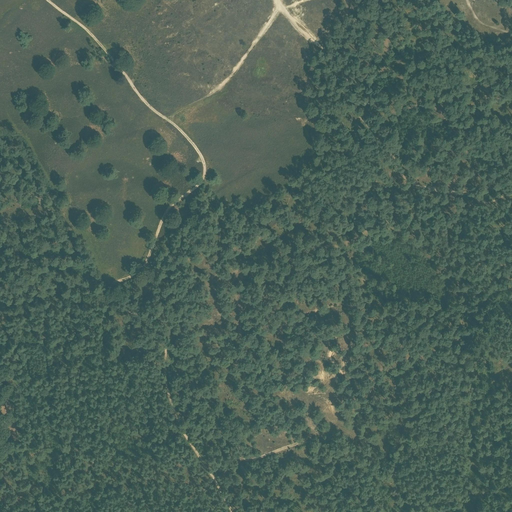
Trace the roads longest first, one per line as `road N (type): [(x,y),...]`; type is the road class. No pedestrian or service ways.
road 1 (track): [(231,511),(165,393),(159,331),(117,308),(105,290),(141,270),(161,223),(205,174),(204,161),(92,33),(49,0)]
road 2 (unknown): [(215,92),(281,4),(337,62),(355,113),(411,187),(475,199),(511,193)]
road 3 (track): [(198,454),(219,448),(244,460),(264,457),(340,428),(393,452),(418,452),(463,428),(511,367)]
